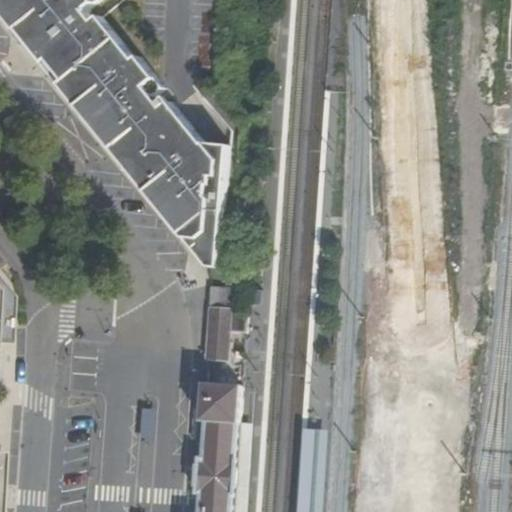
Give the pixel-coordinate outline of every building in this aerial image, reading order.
[(96,22),(87,12),(101,0),(0,0),(0,9),(207,262),(222,263),(231,146),(230,146),(208,144),(207,145),(172,103),(165,108),(156,97),(166,89),(141,58),(137,60),(102,18),(96,22)] [(230,281),(200,279),(200,297),(229,298),(230,281)] [(253,292),(252,306),(257,307),(262,307),(263,293),(259,293),(253,292)] [(210,311),(207,361),(209,361),(229,362),(231,335),(250,337),(251,314),(210,311)] [(198,502),(197,511),(236,511),(237,505),(237,494),(239,478),(240,464),(241,450),(242,425),(245,386),(206,383),(202,447),(200,476),(198,502)] [(249,511),(256,426),(242,425),(241,450),(240,464),(239,478),(237,494),(237,505),(236,511),(249,511)] [(324,511),(330,437),(306,435),(299,511),(324,511)]
